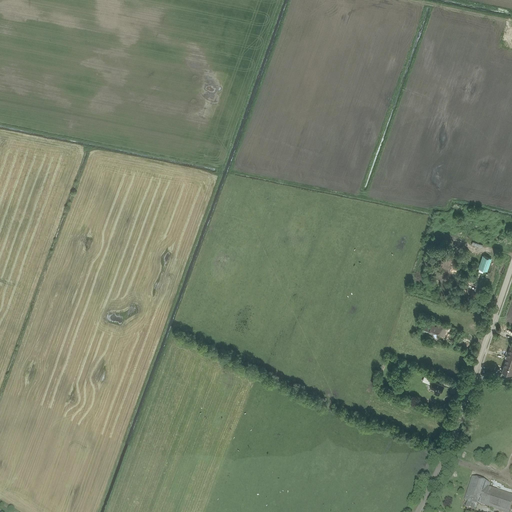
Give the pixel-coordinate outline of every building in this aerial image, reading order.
[(492,257),(483,255),(479,269),(488,271),(492,257)] [(476,295),(467,292),(465,298),(474,300),(476,295)] [(423,326),(420,333),(455,345),(460,330),(433,321),(430,328),(423,326)] [(511,377),(511,372),(511,344),(501,373),(511,377)] [(443,388),(432,382),(429,389),(440,394),(443,388)] [(506,511),(511,499),(482,488),(484,481),(471,477),(463,500),(467,502),(463,511),(473,511),(477,503),(501,511),(506,511)]
